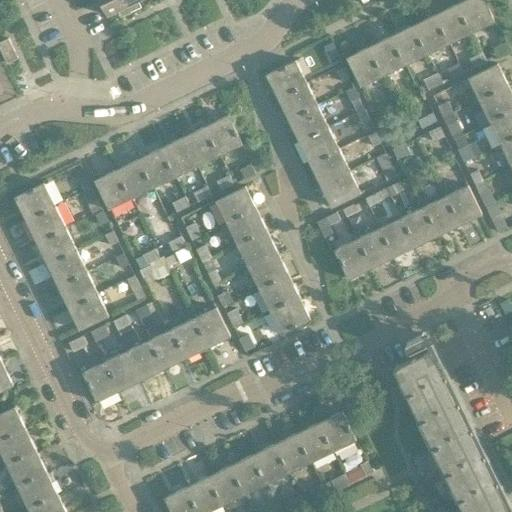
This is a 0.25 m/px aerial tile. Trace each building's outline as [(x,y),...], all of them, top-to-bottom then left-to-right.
[(131,12),(125,0),(100,0),(107,15),(121,9),(125,15),(131,12)] [(125,0),(131,12),(137,9),(134,3),(139,0),(125,0)] [(464,0),(458,3),(472,32),(495,21),(484,0),(464,0)] [(458,3),(436,14),(450,43),(472,32),(458,3)] [(450,43),(436,14),(414,25),(428,54),(450,43)] [(414,25),(392,35),(406,65),(428,54),(414,25)] [(392,35),(370,46),(384,75),(406,65),(392,35)] [(0,42),(0,49),(7,63),(18,58),(8,39),(0,42)] [(333,43),(324,47),(330,60),(339,55),(333,43)] [(495,49),(498,56),(509,51),(505,43),(495,49)] [(361,86),(384,75),(370,46),(347,57),(361,86)] [(470,61),(473,68),(486,62),(483,54),(470,61)] [(277,97),(307,83),(295,60),(266,74),(277,97)] [(468,78),(479,100),(509,86),(498,63),(468,78)] [(448,69),(452,78),(463,73),(459,64),(448,69)] [(349,78),(344,67),(337,71),(342,82),(349,78)] [(424,83),(428,90),(442,83),(438,76),(424,83)] [(288,119),(317,105),(307,83),(277,97),(288,119)] [(511,111),(511,93),(509,86),(479,100),(490,122),(511,111)] [(354,87),(346,91),(352,102),(359,98),(354,87)] [(448,101),(437,106),(443,117),(453,112),(448,101)] [(299,141),(328,127),(317,105),(288,119),(299,141)] [(364,109),(357,113),(362,123),(370,120),(364,109)] [(511,138),(511,111),(490,122),(501,144),(511,138)] [(417,119),(422,128),(437,121),(432,112),(417,119)] [(228,115),(206,126),(220,155),(243,144),(228,115)] [(457,120),(447,125),(452,136),(462,131),(457,120)] [(393,131),(397,140),(412,133),(408,124),(393,131)] [(220,155),(206,126),(184,137),(198,166),(220,155)] [(310,163),(339,149),(328,127),(299,141),(310,163)] [(444,136),(440,127),(429,132),(433,141),(444,136)] [(376,132),(368,136),(373,146),(381,143),(376,132)] [(184,137),(162,147),(176,176),(198,166),(184,137)] [(511,166),(511,138),(501,144),(511,166)] [(396,158),(409,153),(405,143),(392,149),(396,158)] [(467,143),(457,147),(464,162),(474,157),(467,143)] [(162,147),(140,158),(154,187),(176,176),(162,147)] [(310,163),(321,185),(350,171),(339,149),(310,163)] [(377,158),(388,180),(397,176),(386,153),(377,158)] [(140,158),(118,169),(132,198),(154,187),(140,158)] [(256,174),(252,165),(239,171),(243,180),(256,174)] [(109,209),(132,198),(118,169),(95,180),(109,209)] [(478,170),(470,174),(475,184),(483,181),(478,170)] [(350,171),(321,185),(332,208),(361,193),(350,171)] [(91,186),(86,175),(79,179),(84,190),(91,186)] [(221,191),(234,184),(230,175),(217,182),(221,191)] [(15,197),(26,219),(55,205),(44,183),(15,197)] [(387,188),(391,195),(402,190),(398,183),(387,188)] [(445,196),(459,225),(482,214),(468,185),(445,196)] [(198,202),(212,195),(208,186),(194,193),(198,202)] [(227,222),(256,208),(245,186),(216,201),(227,222)] [(98,201),(92,188),(83,192),(89,205),(98,201)] [(487,190),(480,194),(486,206),(493,203),(487,190)] [(365,198),(369,205),(380,200),(376,193),(365,198)] [(423,207),(437,236),(459,225),(445,196),(423,207)] [(177,212),(190,206),(185,197),(172,203),(177,212)] [(495,202),(486,207),(498,232),(507,228),(495,202)] [(354,204),(343,209),(347,216),(357,211),(354,204)] [(66,227),(55,205),(26,219),(36,241),(66,227)] [(401,217),(415,247),(437,236),(423,207),(401,217)] [(227,222),(237,244),(267,230),(256,208),(227,222)] [(110,224),(103,210),(94,214),(101,229),(110,224)] [(326,217),(330,225),(340,219),(337,212),(326,217)] [(379,228),(393,257),(415,247),(401,217),(379,228)] [(194,223),(185,228),(192,241),(201,236),(194,223)] [(76,249),(66,227),(36,241),(47,263),(76,249)] [(357,239),(371,268),(393,257),(379,228),(357,239)] [(267,230),(237,244),(249,267),(278,252),(267,230)] [(118,242),(113,231),(105,235),(111,246),(118,242)] [(173,252),(186,246),(181,236),(169,242),(173,252)] [(371,268),(357,239),(334,250),(348,279),(371,268)] [(205,245),(196,250),(202,263),(211,258),(205,245)] [(58,285),(87,271),(76,249),(47,263),(58,285)] [(143,256),(147,265),(160,258),(156,249),(143,256)] [(249,267),(259,289),(288,274),(278,252),(249,267)] [(130,266),(123,253),(114,257),(121,270),(130,266)] [(169,266),(180,261),(177,254),(166,259),(169,266)] [(143,278),(154,273),(150,266),(140,271),(143,278)] [(208,274),(213,285),(220,281),(215,270),(208,274)] [(98,293),(87,271),(58,285),(69,307),(98,293)] [(259,289),(270,311),(299,296),(288,274),(259,289)] [(134,275),(127,279),(128,281),(134,292),(141,288),(134,275)] [(227,291),(218,295),(223,306),(232,302),(227,291)] [(98,293),(69,307),(80,330),(109,316),(98,293)] [(311,320),(299,296),(270,311),(281,334),(311,320)] [(500,303),(505,314),(511,310),(511,306),(508,299),(500,303)] [(146,305),(135,310),(140,319),(151,314),(146,305)] [(194,318),(208,348),(230,337),(216,307),(194,318)] [(226,313),(233,327),(242,322),(235,308),(226,313)] [(126,315),(113,321),(118,330),(130,324),(126,315)] [(208,348),(194,318),(171,329),(186,358),(208,348)] [(109,335),(104,325),(91,332),(95,341),(109,335)] [(186,358),(171,329),(150,340),(164,369),(186,358)] [(248,334),(239,338),(245,351),(254,346),(248,334)] [(510,511),(469,429),(431,350),(427,343),(428,343),(427,342),(427,343),(423,335),(424,335),(423,335),(407,343),(411,350),(410,351),(411,351),(414,358),(394,368),(464,511),(510,511)] [(83,336),(69,343),(73,352),(77,350),(87,345),(83,336)] [(127,351),(142,380),(164,369),(150,340),(127,351)] [(106,361),(120,390),(142,380),(127,351),(106,361)] [(120,390),(106,361),(83,372),(97,401),(120,390)] [(2,363),(0,363),(0,391),(13,385),(2,363)] [(0,441),(26,429),(15,406),(0,413),(0,441)] [(320,422),(334,451),(356,440),(342,411),(320,422)] [(320,422),(298,433),(312,462),(334,451),(320,422)] [(0,449),(7,465),(37,451),(26,429),(0,441),(0,449)] [(312,462),(298,433),(276,443),(290,472),(312,462)] [(276,443),(253,454),(268,483),(290,472),(276,443)] [(18,487),(47,473),(37,451),(7,465),(18,487)] [(268,483),(253,454),(231,465),(246,494),(268,483)] [(368,460),(367,460),(360,464),(365,475),(373,471),(368,460)] [(231,465),(209,475),(223,504),(246,494),(231,465)] [(29,509),(58,495),(47,473),(18,487),(29,509)] [(209,475),(187,486),(199,511),(207,511),(223,504),(209,475)] [(330,482),(334,490),(347,484),(344,475),(330,482)] [(315,500),(327,494),(323,485),(310,491),(315,500)] [(171,511),(199,511),(187,486),(164,497),(171,511)] [(66,511),(58,495),(29,509),(30,511),(66,511)] [(301,495),(288,501),(293,510),(305,504),(301,495)]
